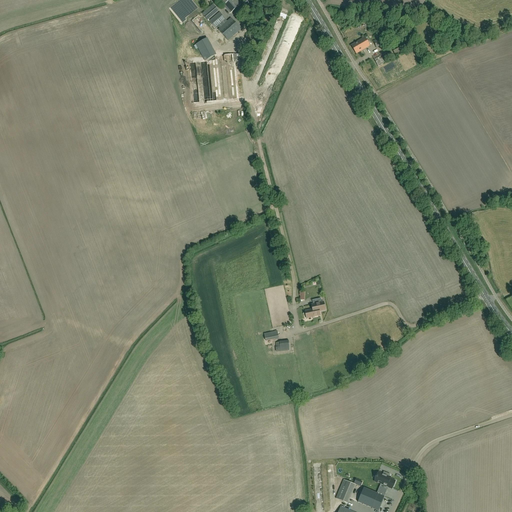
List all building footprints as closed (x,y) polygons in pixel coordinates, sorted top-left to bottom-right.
[(230,14),(240,5),(235,0),(220,0),(220,1),(230,14)] [(202,14),(208,20),(218,11),(213,5),(202,14)] [(217,26),(220,29),(218,30),(228,41),(241,30),(231,19),(227,22),(219,13),(210,21),(215,28),(217,26)] [(376,48),(388,45),(385,37),(374,41),(376,48)] [(209,38),(197,44),(205,61),(218,55),(209,38)] [(356,54),(370,46),(365,38),(351,46),(356,54)] [(396,57),(407,51),(403,45),(392,50),(396,57)] [(271,69),(276,71),(270,85),(274,87),(283,69),(278,67),(280,62),(283,63),(287,55),(279,51),(271,69)] [(391,58),(387,53),(374,60),(378,67),(387,62),(387,61),(391,58)] [(190,62),(194,103),(240,99),(237,62),(241,61),(240,54),(217,56),(217,60),(190,62)] [(313,309),(305,311),(307,318),(320,315),(319,311),(325,310),(324,302),(322,303),(321,299),(312,300),(313,304),(312,305),(313,309)] [(283,335),(294,333),(291,319),(280,321),(283,335)] [(279,338),(277,331),(264,334),(266,341),(279,338)] [(276,352),(290,350),(289,341),(280,342),(280,343),(275,343),(276,352)] [(295,342),(296,350),(304,349),(303,341),(295,342)] [(379,472),(376,480),(382,482),(381,484),(385,486),(384,489),(387,490),(388,487),(392,489),(395,481),(389,478),(390,475),(384,472),(383,474),(379,472)] [(344,480),(336,499),(348,504),(354,489),(351,488),(352,484),(344,480)] [(364,488),(358,502),(378,511),(384,496),(385,494),(382,492),(381,495),(377,493),(364,488)]
